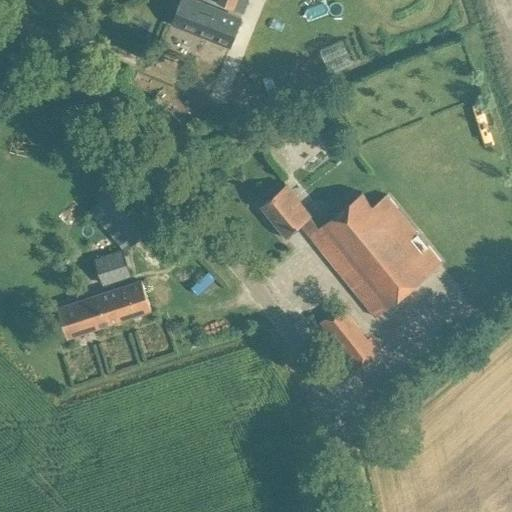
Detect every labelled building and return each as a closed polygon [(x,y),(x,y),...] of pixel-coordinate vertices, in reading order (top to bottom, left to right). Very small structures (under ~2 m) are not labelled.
[(199,0),(182,0),(173,23),(205,35),(230,46),(241,19),(215,9),(216,7),(199,0)] [(188,248),(128,177),(91,208),(126,249),(144,234),(170,264),(188,248)] [(288,183),(261,205),(286,236),(301,224),(376,317),(442,263),(388,195),(375,206),(365,193),(323,226),(288,183)] [(104,285),(133,275),(125,249),(96,259),(104,285)] [(67,336),(151,309),(142,281),(57,308),(67,336)] [(377,353),(340,306),(320,322),(357,369),(377,353)]
